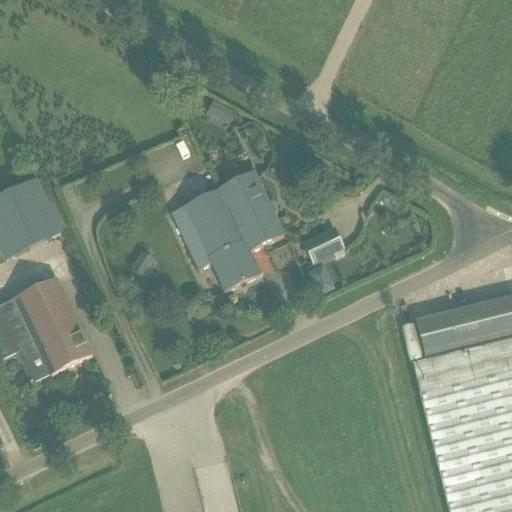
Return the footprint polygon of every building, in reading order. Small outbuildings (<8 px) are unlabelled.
[(214,105),(207,117),(216,122),(223,110),(214,105)] [(243,247),(255,241),(260,252),(285,240),(255,177),(218,194),(243,247)] [(62,237),(37,184),(0,201),(0,254),(5,265),(62,237)] [(212,268),(225,296),(260,280),(249,257),(260,252),(255,241),(243,247),(218,194),(171,217),(198,274),(212,268)] [(303,248),(313,268),(343,254),(334,234),(303,248)] [(141,281),(147,273),(136,266),(131,274),(141,281)] [(328,282),(313,289),(318,300),(333,293),(328,282)] [(55,284),(0,311),(0,358),(3,365),(16,359),(20,369),(41,358),(51,380),(92,360),(55,284)] [(90,285),(81,290),(85,300),(95,295),(90,285)] [(511,511),(511,302),(416,326),(426,366),(413,369),(448,511),(511,511)]
